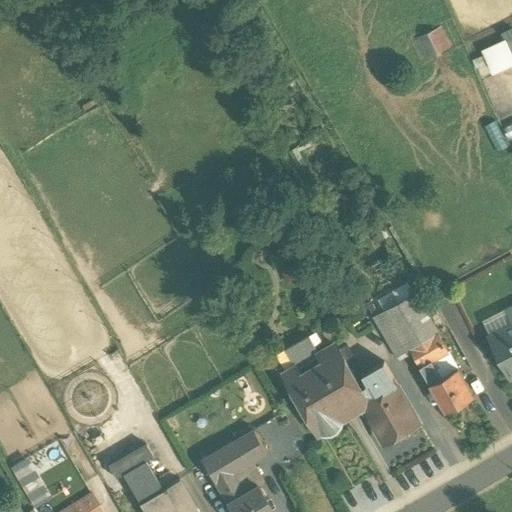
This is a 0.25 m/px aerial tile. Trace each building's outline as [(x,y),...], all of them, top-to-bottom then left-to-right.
[(444,55),(434,36),(412,48),(422,66),(444,55)] [(511,69),(501,47),(482,56),(493,78),(511,69)] [(403,279),(392,260),(377,268),(388,287),(403,279)] [(289,289),(309,282),(303,267),(284,275),(289,289)] [(391,297),(376,305),(383,316),(398,308),(391,297)] [(383,316),(382,317),(406,358),(409,356),(408,355),(437,338),(413,299),(398,308),(383,316)] [(511,311),(505,315),(511,328),(511,329),(488,342),(509,382),(511,380),(511,311)] [(382,317),(371,323),(395,364),(406,358),(382,317)] [(437,338),(408,355),(409,356),(418,373),(429,367),(448,356),(437,338)] [(395,389),(376,400),(370,390),(368,391),(361,395),(338,354),(321,364),(319,359),(295,373),(308,396),(297,403),(317,437),(362,411),(383,447),(418,427),(395,389)] [(383,367),(361,380),(368,391),(370,390),(376,400),(395,389),(383,367)] [(429,367),(418,373),(428,390),(439,383),(429,367)] [(439,383),(428,390),(445,418),(473,401),(457,373),(439,383)] [(253,436),(201,466),(214,488),(215,487),(231,478),(252,466),(265,458),(253,436)] [(147,450),(109,472),(116,483),(123,479),(147,465),(154,461),(147,450)] [(147,465),(123,479),(140,508),(163,494),(147,465)] [(252,466),(231,478),(242,499),(258,490),(258,491),(264,488),(252,466)] [(231,478),(215,487),(227,508),(242,499),(231,478)] [(196,511),(180,484),(163,494),(140,508),(141,511),(196,511)] [(227,508),(226,509),(227,511),(270,511),(258,491),(258,490),(242,499),(227,508)] [(100,511),(92,499),(70,511),(100,511)]
